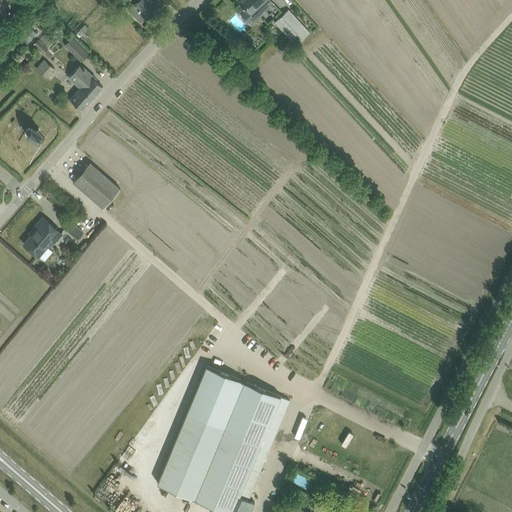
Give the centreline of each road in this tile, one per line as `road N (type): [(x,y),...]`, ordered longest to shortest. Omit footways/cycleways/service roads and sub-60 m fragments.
road 1 (unknown): [(511,15),(452,95),(322,390)]
road 2 (unclassified): [(0,221),(204,0)]
road 3 (unknown): [(216,511),(149,470),(192,385),(235,326)]
road 4 (unknown): [(53,160),(235,326)]
road 5 (unclassified): [(511,276),(423,447)]
road 6 (unclassified): [(433,511),(511,349)]
road 7 (primary): [(435,464),(511,314)]
road 8 (unknown): [(263,511),(322,390)]
